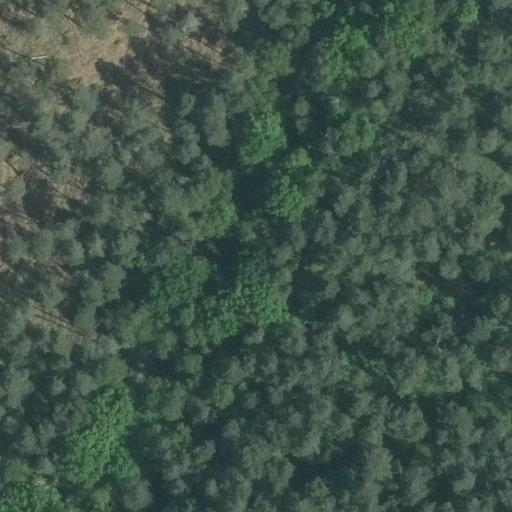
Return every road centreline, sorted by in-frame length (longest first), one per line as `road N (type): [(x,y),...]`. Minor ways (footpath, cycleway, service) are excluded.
road 1 (track): [(44,511),(360,0)]
road 2 (unknown): [(0,505),(307,0)]
